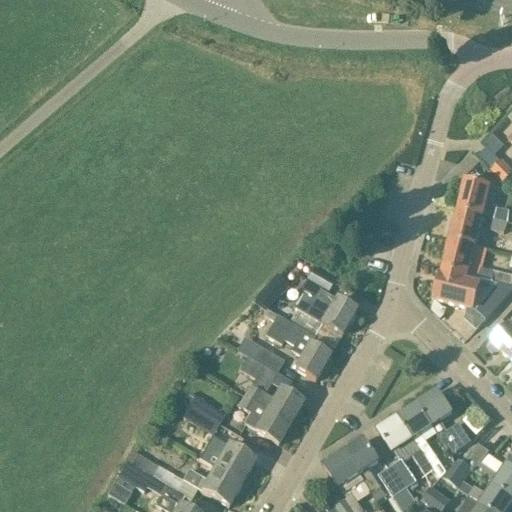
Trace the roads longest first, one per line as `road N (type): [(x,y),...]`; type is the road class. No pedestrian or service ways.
road 1 (unclassified): [(482,59),(455,44),(282,39),(232,22)]
road 2 (residential): [(394,296),(448,103),(482,59)]
road 3 (residential): [(274,511),(394,296)]
road 4 (residential): [(511,408),(394,296)]
